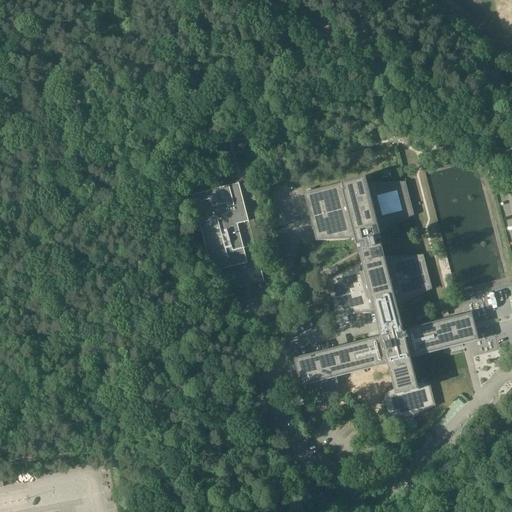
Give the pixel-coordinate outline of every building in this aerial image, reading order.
[(195,142),(178,133),(172,143),(189,153),(195,142)] [(179,172),(191,168),(188,157),(176,160),(179,172)] [(366,177),(356,180),(304,193),(316,241),(350,239),(355,238),(357,245),(359,244),(360,248),(358,249),(362,263),(359,264),(327,280),(335,314),(372,312),(374,312),(380,336),(294,358),(301,386),(306,385),(308,392),(305,393),(305,394),(336,386),(334,378),(387,364),(394,389),(383,395),(389,417),(414,418),(435,405),(430,383),(417,383),(411,358),(479,340),(472,313),(455,317),(455,316),(415,326),(415,327),(404,330),(397,306),(400,305),(432,289),(423,255),(387,256),(385,257),(381,243),(376,244),(375,240),(382,238),(380,231),(383,230),(414,215),(405,182),(371,183),(368,184),(366,177)] [(243,287),(264,282),(239,184),(193,195),(213,272),(218,270),(218,271),(219,270),(225,292),(243,287)] [(253,355),(246,357),(250,371),(257,369),(253,355)] [(440,449),(448,456),(479,422),(472,415),(440,449)]
